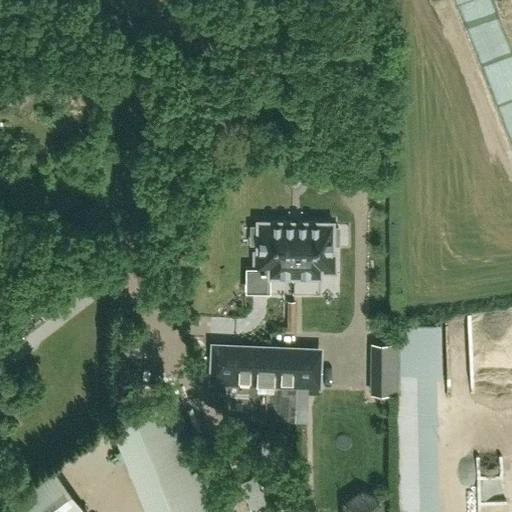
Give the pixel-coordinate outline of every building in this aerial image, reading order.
[(31,108),(38,119),(49,113),(43,101),(31,108)] [(334,244),(335,244),(340,244),(340,226),(335,226),(335,219),(255,219),(255,225),(250,225),(250,244),(255,244),(255,250),(252,250),(252,274),(267,274),(266,279),(322,279),(322,274),(336,274),(336,251),(334,251),(334,244)] [(62,283),(52,291),(62,304),(72,296),(62,283)] [(294,332),(295,300),(287,300),(287,325),(283,325),(283,332),(294,332)] [(391,392),(392,340),(368,340),(367,391),(391,392)] [(225,382),(225,391),(277,393),(277,383),(313,385),(314,359),(290,358),(290,348),(243,346),(242,356),(217,355),(216,381),(225,382)] [(421,511),(417,375),(398,375),(401,511),(421,511)] [(220,511),(172,388),(106,414),(145,511),(220,511)] [(225,391),(223,415),(275,418),(277,393),(225,391)] [(0,511),(84,511),(86,511),(48,463),(0,500),(0,511)]
